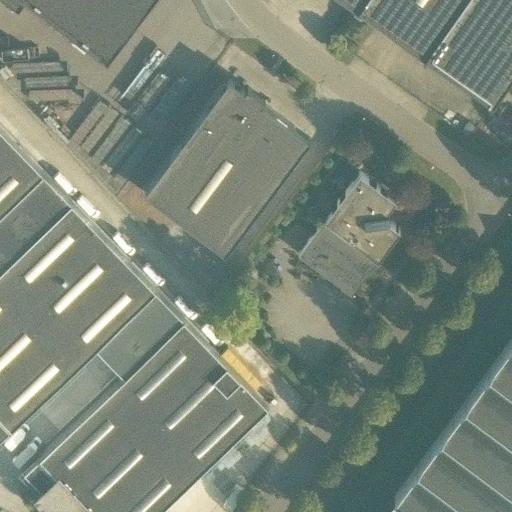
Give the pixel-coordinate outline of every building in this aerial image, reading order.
[(30,0),(107,58),(151,0),(30,0)] [(346,0),(359,9),(365,0),(346,0)] [(365,0),(359,9),(427,56),(466,0),(365,0)] [(511,77),(511,0),(466,0),(427,56),(494,103),(511,77)] [(226,251),(311,138),(263,102),(266,99),(248,86),(245,89),(230,77),(218,93),(145,190),(226,251)] [(0,212),(43,170),(0,125),(0,212)] [(0,268),(0,437),(11,426),(97,344),(156,287),(72,199),(43,170),(0,212),(0,246),(11,258),(0,268)] [(360,170),(299,252),(352,292),(401,227),(388,217),(387,210),(397,197),(360,170)] [(125,373),(183,316),(156,287),(97,344),(125,373)] [(60,506),(65,511),(155,511),(269,403),(255,389),(183,316),(125,373),(25,469),(44,489),(38,494),(55,511),(60,506)] [(511,511),(511,338),(396,494),(393,492),(378,511),(511,511)]
